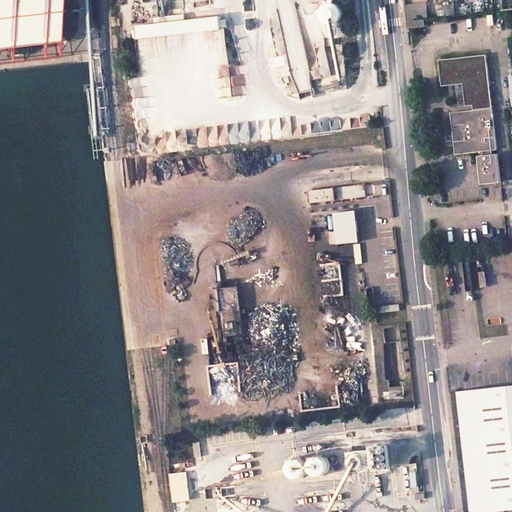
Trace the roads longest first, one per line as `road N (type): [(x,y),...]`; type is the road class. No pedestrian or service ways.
road 1 (unknown): [(274,171),(315,285),(317,354),(307,375),(289,395),(236,403),(217,396),(198,365),(187,285)]
road 2 (unknown): [(135,189),(274,171)]
